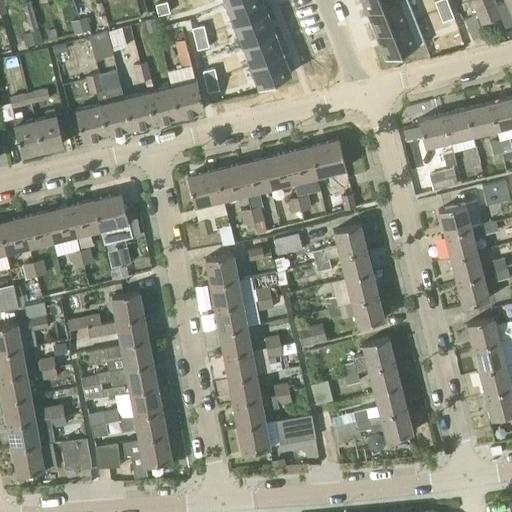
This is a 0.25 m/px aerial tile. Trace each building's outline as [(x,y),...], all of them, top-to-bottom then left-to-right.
[(20,0),(30,32),(33,43),(42,41),(40,29),(39,30),(30,0),(20,0)] [(262,0),(232,0),(227,2),(235,23),(267,10),(262,0)] [(362,0),(367,11),(395,0),(362,0)] [(395,0),(367,11),(376,35),(416,19),(408,0),(395,0)] [(435,0),(439,11),(450,6),(447,0),(435,0)] [(477,12),(496,4),(494,0),(472,0),(477,12)] [(511,0),(506,0),(496,4),(501,16),(501,18),(505,27),(511,24),(511,0)] [(167,1),(156,4),(159,15),(170,12),(167,1)] [(496,4),(477,12),(482,23),(501,16),(496,4)] [(450,6),(439,11),(443,21),(452,18),(454,17),(450,6)] [(267,10),(235,23),(243,43),(275,31),(267,10)] [(484,34),(475,15),(465,19),(473,38),(484,34)] [(82,31),(91,29),(88,16),(78,19),(82,31)] [(75,33),(82,31),(78,19),(71,21),(75,33)] [(416,19),(376,35),(385,57),(425,42),(416,19)] [(204,25),(192,28),(195,38),(207,35),(204,25)] [(91,35),(89,36),(91,44),(95,58),(113,54),(112,49),(107,31),(91,35)] [(275,31),(243,43),(251,64),(282,51),(275,31)] [(27,45),(33,43),(30,32),(24,33),(27,45)] [(207,35),(195,38),(197,49),(209,46),(207,35)] [(179,115),(203,109),(189,51),(186,38),(175,41),(181,69),(169,72),(172,85),(179,115)] [(282,51),(251,64),(258,84),(290,72),(282,51)] [(145,79),(153,77),(149,61),(141,63),(145,79)] [(138,81),(145,79),(141,63),(134,64),(137,77),(138,81)] [(215,68),(203,70),(205,81),(217,79),(215,68)] [(124,97),(121,85),(104,89),(100,72),(93,74),(97,91),(100,103),(107,133),(131,127),(124,97)] [(90,93),(97,91),(93,74),(86,76),(90,93)] [(217,79),(205,81),(208,92),(220,89),(217,79)] [(172,85),(155,89),(148,91),(155,121),(179,115),(172,85)] [(32,102),(49,98),(47,88),(28,92),(31,103),(32,108),(34,108),(32,102)] [(155,121),(148,91),(124,97),(131,127),(155,121)] [(24,110),(32,108),(28,92),(9,97),(12,107),(23,105),(24,110)] [(497,128),(511,124),(511,95),(490,101),(497,128)] [(473,134),(497,128),(490,101),(466,107),(473,134)] [(107,133),(100,103),(93,104),(76,108),(83,139),(107,133)] [(450,140),(473,134),(466,107),(443,113),(450,140)] [(35,119),(43,149),(64,144),(56,113),(55,108),(45,111),(46,116),(35,119)] [(425,146),(450,140),(443,113),(419,119),(425,146)] [(35,119),(27,121),(24,121),(23,116),(13,119),(15,124),(14,124),(21,154),(43,149),(35,119)] [(499,139),(503,152),(511,149),(511,147),(509,137),(499,139)] [(339,139),(314,145),(321,174),(331,171),(346,168),(339,139)] [(493,154),(503,152),(499,139),(490,142),(493,154)] [(317,175),(321,174),(314,145),(289,151),(296,180),(317,175)] [(270,186),(296,180),(289,151),(263,157),(270,186)] [(447,166),(455,163),(452,151),(443,153),(447,166)] [(258,189),(270,186),(263,157),(238,163),(245,192),(246,192),(250,207),(249,207),(252,221),(263,219),(260,205),(262,205),(258,189)] [(224,198),(245,192),(238,163),(213,170),(220,199),(224,198)] [(434,188),(458,182),(454,168),(430,174),(434,188)] [(195,205),(220,199),(213,170),(188,176),(195,205)] [(333,172),(321,175),(326,196),(337,194),(333,172)] [(505,200),(511,198),(506,179),(482,185),(486,204),(505,200)] [(133,237),(129,221),(122,192),(97,198),(104,227),(108,243),(133,237)] [(342,197),(345,209),(356,206),(352,192),(342,195),(342,197)] [(296,197),(301,210),(311,207),(307,194),(296,197)] [(291,213),(301,210),(296,197),(287,199),(291,213)] [(79,233),(104,227),(97,198),(72,204),(79,233)] [(472,227),(466,203),(438,210),(445,234),(472,227)] [(54,239),(79,233),(72,204),(47,210),(54,239)] [(243,224),(252,221),(249,207),(239,210),(243,224)] [(30,245),(54,239),(47,210),(22,216),(30,245)] [(0,226),(6,251),(30,245),(22,216),(0,221),(0,226)] [(209,218),(199,220),(202,234),(213,231),(209,218)] [(495,221),(482,224),(484,233),(497,230),(495,221)] [(361,223),(334,230),(340,254),(367,247),(361,223)] [(0,269),(10,267),(6,251),(0,226),(0,269)] [(450,257),(478,250),(472,227),(445,234),(450,257)] [(303,247),(299,232),(274,239),(278,254),(303,247)] [(111,264),(130,261),(128,245),(109,248),(111,264)] [(84,264),(94,260),(90,246),(80,249),(84,264)] [(264,259),(262,247),(248,249),(250,261),(264,259)] [(329,257),(326,247),(314,250),(316,260),(329,257)] [(340,255),(346,278),(373,271),(367,247),(340,254),(340,255)] [(75,266),(84,264),(80,249),(71,252),(75,266)] [(456,281),(483,274),(478,250),(450,257),(456,281)] [(211,282),(237,277),(233,252),(206,258),(211,282)] [(329,257),(316,260),(319,271),(332,268),(329,257)] [(507,267),(505,257),(492,261),(494,270),(507,267)] [(38,274),(47,272),(43,258),(34,261),(38,274)] [(28,277),(38,274),(34,261),(24,264),(28,277)] [(507,267),(494,270),(497,280),(510,277),(507,267)] [(373,271),(346,278),(352,302),(379,295),(373,271)] [(483,274),(456,281),(462,305),(490,298),(483,274)] [(215,306),(242,301),(237,277),(211,282),(215,306)] [(0,310),(19,307),(15,285),(0,288),(0,310)] [(258,298),(272,295),(270,286),(256,289),(258,298)] [(117,320),(144,315),(139,290),(112,295),(117,320)] [(339,305),(337,294),(332,296),(326,297),(328,308),(339,305)] [(272,295),(258,298),(260,309),(274,306),(272,295)] [(379,295),(352,302),(358,325),(385,318),(379,295)] [(27,317),(47,313),(45,301),(24,306),(27,317)] [(220,331),(247,326),(242,301),(215,306),(220,331)] [(331,318),(342,315),(339,305),(328,308),(331,318)] [(86,326),(100,323),(98,312),(83,316),(86,326)] [(121,343),(148,338),(144,315),(117,320),(100,323),(86,326),(88,336),(119,331),(121,343)] [(0,351),(30,346),(30,345),(36,344),(34,329),(48,327),(46,316),(0,324),(0,351)] [(473,347),(500,340),(494,316),(467,323),(473,347)] [(298,329),(302,345),(326,339),(322,323),(298,329)] [(225,355),(251,350),(247,326),(220,331),(225,355)] [(265,347),(279,344),(278,334),(263,337),(265,347)] [(368,367),(395,360),(389,336),(362,343),(365,354),(352,357),(353,361),(342,364),(344,373),(356,370),(368,367)] [(108,370),(153,362),(148,338),(121,343),(85,350),(87,363),(106,360),(108,370)] [(70,354),(67,340),(53,342),(56,357),(70,354)] [(479,370),(506,364),(500,340),(473,347),(479,370)] [(280,344),(265,347),(267,357),(282,354),(280,345),(280,344)] [(0,351),(0,376),(26,372),(42,369),(56,366),(54,356),(40,359),(33,361),(30,346),(0,351)] [(229,379),(256,374),(251,350),(225,355),(229,379)] [(395,360),(368,367),(371,377),(374,391),(401,384),(395,360)] [(131,391),(157,386),(153,362),(108,370),(95,372),(95,373),(80,376),(82,385),(110,379),(111,384),(129,381),(131,391)] [(485,394),(511,387),(506,364),(479,370),(485,394)] [(57,376),(56,366),(42,369),(44,378),(57,376)] [(356,370),(344,373),(347,384),(357,381),(359,381),(356,370)] [(0,376),(0,379),(4,400),(31,395),(26,372),(0,376)] [(234,404),(261,399),(256,374),(229,379),(234,404)] [(327,379),(312,384),(317,403),(332,399),(327,379)] [(274,396),(289,393),(287,381),(272,384),(274,396)] [(114,394),(124,392),(122,384),(103,388),(101,388),(102,395),(103,396),(114,394)] [(401,384),(374,391),(379,414),(407,407),(401,384)] [(102,395),(101,388),(101,386),(83,389),(85,399),(102,395)] [(136,415),(162,410),(157,386),(131,391),(124,392),(114,394),(117,407),(119,418),(136,415)] [(511,387),(485,394),(491,418),(511,412),(511,386),(511,387)] [(289,393),(274,396),(276,406),(291,404),(289,393)] [(63,404),(33,409),(31,395),(4,400),(8,424),(35,419),(51,416),(65,413),(63,404)] [(239,428),(265,423),(263,409),(276,406),(274,396),(261,399),(234,404),(239,428)] [(106,421),(119,418),(117,407),(102,411),(104,421),(106,421)] [(356,420),(333,426),(337,442),(361,436),(360,430),(371,427),(372,431),(383,428),(386,438),(413,432),(407,407),(379,414),(368,417),(356,420)] [(366,408),(353,411),(356,420),(368,417),(366,408)] [(136,415),(119,418),(122,430),(137,427),(140,438),(166,434),(162,410),(136,415)] [(102,411),(89,413),(91,424),(104,421),(102,411)] [(65,413),(51,416),(53,426),(66,423),(65,413)] [(276,419),(280,443),(316,436),(311,413),(276,419)] [(13,447),(39,443),(35,419),(8,424),(13,447)] [(109,433),(106,421),(104,421),(91,424),(94,436),(109,433)] [(265,423),(239,428),(243,452),(270,447),(265,423)] [(145,464),(171,459),(166,434),(140,438),(122,441),(124,454),(130,453),(134,476),(147,474),(145,464)] [(61,441),(66,468),(91,467),(91,457),(87,437),(61,441)] [(56,467),(52,447),(51,441),(40,443),(39,443),(13,447),(18,474),(56,467)] [(98,467),(120,466),(117,441),(96,445),(98,467)]
